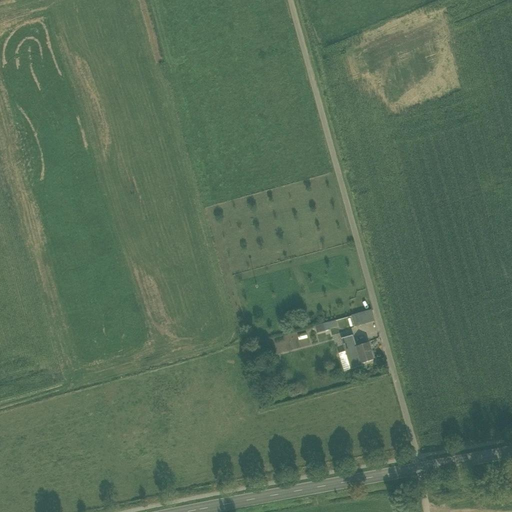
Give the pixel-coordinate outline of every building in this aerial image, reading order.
[(374,322),(371,311),(351,316),(354,328),(374,322)] [(337,329),(334,321),(315,326),(317,335),(337,329)] [(342,339),(344,344),(350,342),(353,342),(351,336),(342,339)] [(368,342),(356,346),(361,363),(373,359),(368,342)] [(362,365),(361,363),(356,346),(352,348),(346,350),(346,351),(352,368),(362,365)] [(352,368),(346,351),(338,354),(344,371),(352,368)]
